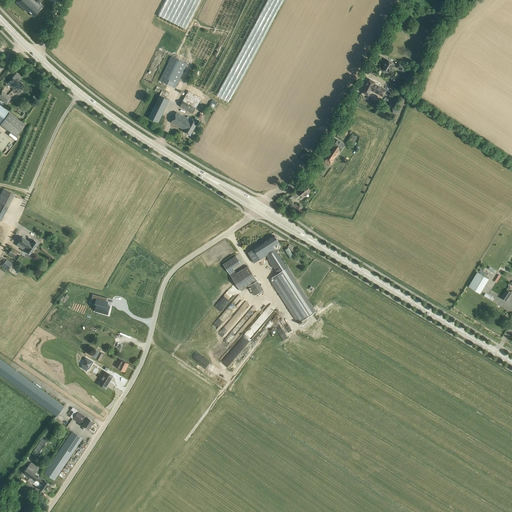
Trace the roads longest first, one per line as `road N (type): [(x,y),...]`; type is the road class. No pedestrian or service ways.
road 1 (unclassified): [(47,511),(131,383),(169,276),(256,210)]
road 2 (unclassified): [(261,204),(323,152),(410,0)]
road 3 (secondary): [(511,361),(323,248)]
road 4 (track): [(185,440),(281,310)]
road 5 (secondary): [(207,177),(80,93)]
